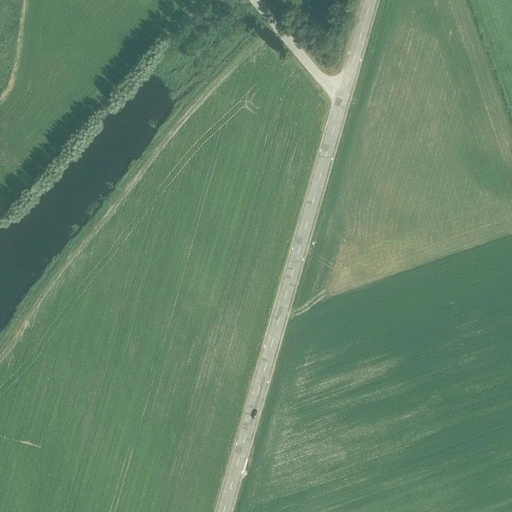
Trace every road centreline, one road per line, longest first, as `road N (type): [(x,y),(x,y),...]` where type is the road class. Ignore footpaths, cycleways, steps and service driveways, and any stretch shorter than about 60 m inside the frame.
road 1 (tertiary): [(344,90),(223,511)]
road 2 (unclassified): [(253,0),(324,82),(344,90)]
